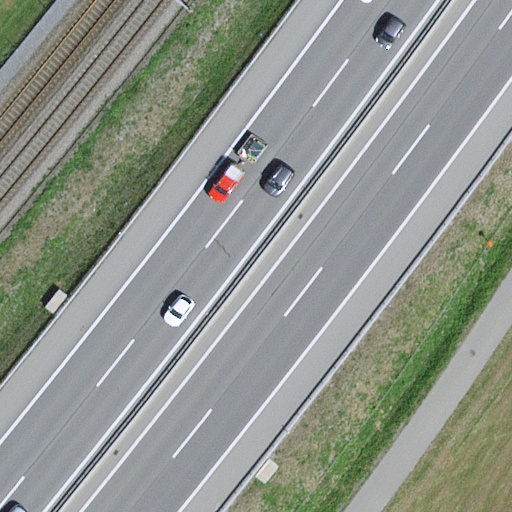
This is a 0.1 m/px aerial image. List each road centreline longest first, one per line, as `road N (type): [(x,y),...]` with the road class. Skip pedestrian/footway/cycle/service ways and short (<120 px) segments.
road 1 (motorway): [(402,0),(0,506)]
road 2 (motorway): [(125,511),(456,108),(511,25)]
road 3 (track): [(511,296),(351,511)]
